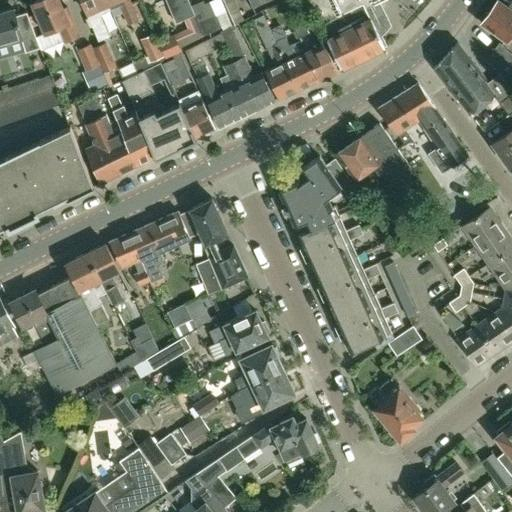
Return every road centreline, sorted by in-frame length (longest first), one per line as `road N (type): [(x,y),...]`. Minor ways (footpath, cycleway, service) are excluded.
road 1 (residential): [(373,481),(228,160)]
road 2 (tertiary): [(0,270),(228,160)]
road 3 (tertiary): [(228,160),(366,92),(412,54)]
road 4 (residential): [(511,376),(373,481)]
road 5 (residential): [(511,195),(412,54)]
